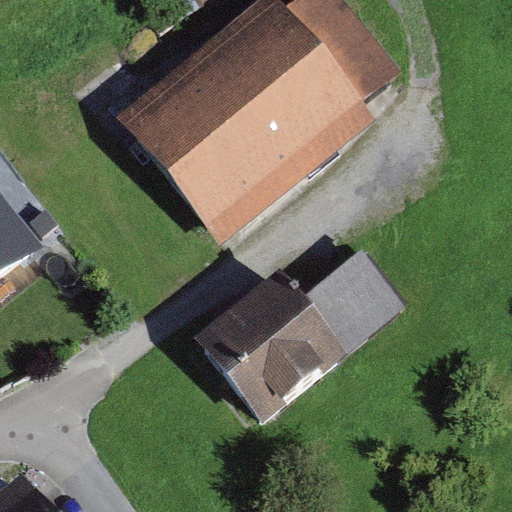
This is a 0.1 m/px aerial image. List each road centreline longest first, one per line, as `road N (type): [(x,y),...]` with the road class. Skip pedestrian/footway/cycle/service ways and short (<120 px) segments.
road 1 (residential): [(425,141),(210,300),(0,430)]
road 2 (track): [(415,0),(425,141)]
